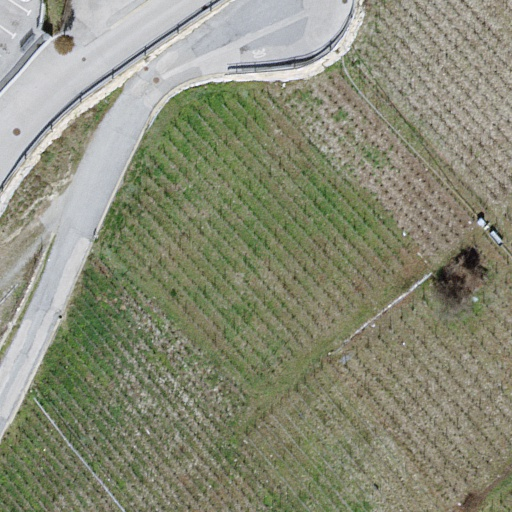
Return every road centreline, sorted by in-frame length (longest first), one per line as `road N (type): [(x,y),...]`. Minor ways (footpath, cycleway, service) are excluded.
road 1 (unclassified): [(0,400),(140,94),(180,60),(287,28),(306,0)]
road 2 (residential): [(182,0),(55,80),(0,140)]
